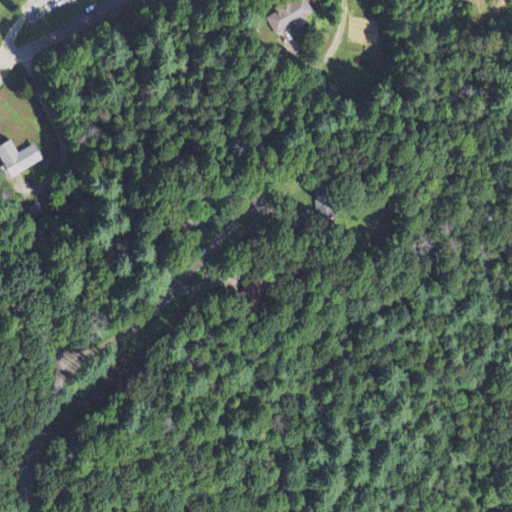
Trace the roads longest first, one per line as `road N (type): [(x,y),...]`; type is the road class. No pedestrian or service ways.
road 1 (residential): [(61,371),(147,319),(256,198)]
road 2 (residential): [(61,371),(32,464),(28,511)]
road 3 (residential): [(0,59),(117,0)]
